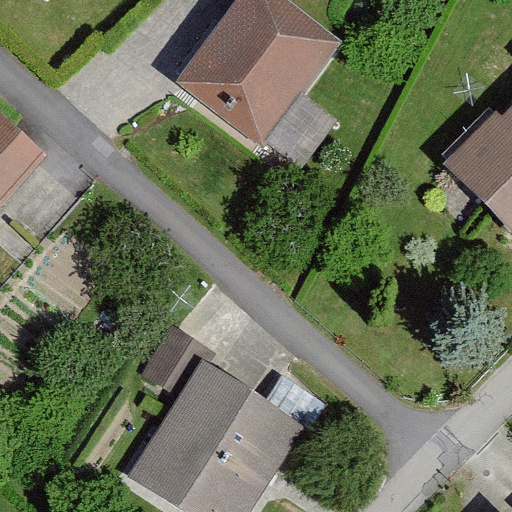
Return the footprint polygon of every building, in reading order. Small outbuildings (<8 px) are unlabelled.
[(340,41),(284,0),(243,0),(180,85),(262,145),(340,41)] [(511,105),(450,167),(511,229),(511,105)] [(0,195),(43,146),(0,108),(0,195)] [(142,366),(190,397),(211,366),(216,354),(171,324),(142,366)] [(252,511),(307,427),(211,366),(190,397),(140,478),(193,511),(252,511)]
